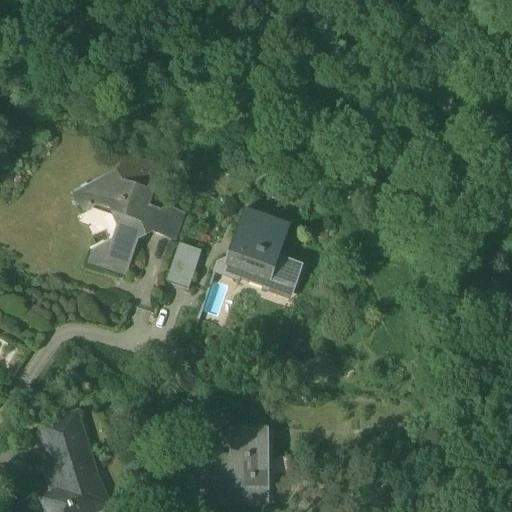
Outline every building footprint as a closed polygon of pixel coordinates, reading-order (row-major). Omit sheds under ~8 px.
[(161,170),(125,158),(120,172),(74,194),(83,213),(96,207),(110,211),(118,228),(113,242),(93,252),(89,263),(125,276),(136,243),(132,235),(143,230),(174,241),(183,216),(167,210),(159,214),(147,210),(161,170)] [(290,227),(244,211),(233,242),(238,243),(229,270),(248,277),(247,279),(265,286),(267,280),(295,290),(303,267),(279,259),(290,227)] [(201,253),(178,245),(166,283),(188,291),(201,253)] [(94,473),(76,417),(37,429),(49,467),(43,469),(50,496),(40,501),(45,511),(103,511),(109,509),(94,473)] [(265,439),(230,439),(230,469),(189,469),(189,492),(219,492),(219,507),(266,507),(265,464),(265,439)]
